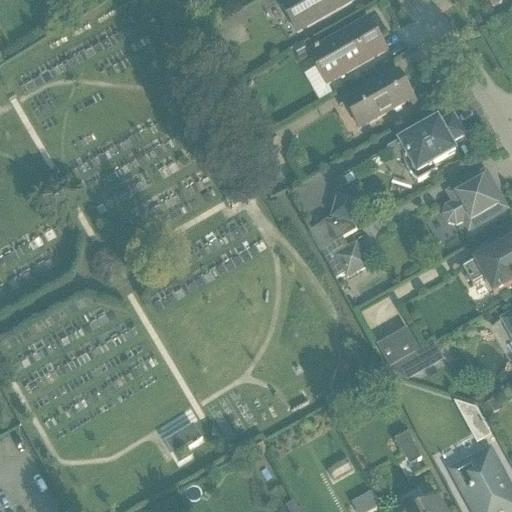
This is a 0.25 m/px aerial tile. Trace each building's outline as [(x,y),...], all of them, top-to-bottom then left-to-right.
[(298,38),(360,6),(356,0),(283,0),(279,3),(298,38)] [(511,0),(487,0),(494,13),(511,3),(511,0)] [(326,90),(388,57),(369,22),(307,55),(326,90)] [(357,140),(419,105),(400,72),(338,107),(357,140)] [(417,178),(472,148),(451,112),(397,142),(417,178)] [(466,233),(507,212),(486,171),(445,193),(466,233)] [(357,193),(375,187),(370,173),(352,179),(357,193)] [(387,266),(361,217),(326,236),(353,285),(387,266)] [(495,298),(511,287),(511,240),(474,263),(495,298)] [(511,343),(511,312),(499,319),(511,343)] [(202,446),(192,429),(163,446),(177,469),(190,461),(187,455),(202,446)] [(415,480),(440,466),(424,437),(409,446),(415,457),(405,463),(415,480)] [(471,511),(511,511),(511,486),(492,448),(449,470),(471,511)] [(363,478),(356,461),(337,470),(344,486),(363,478)] [(446,511),(439,499),(415,511),(446,511)]
